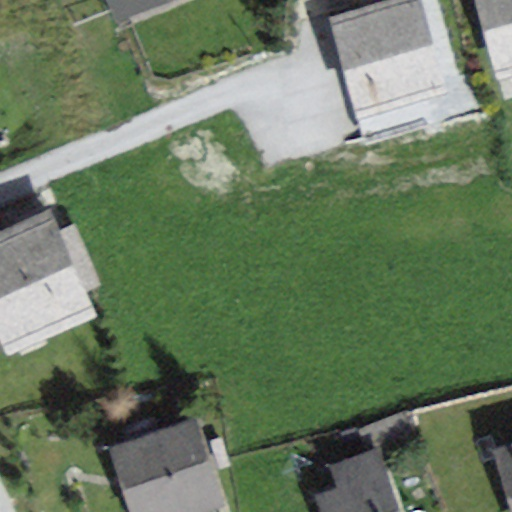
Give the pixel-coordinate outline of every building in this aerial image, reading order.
[(120,0),(134,30),(206,0),(120,0)] [(432,0),(404,0),(343,15),(368,119),(456,98),(432,0)] [(511,0),(485,0),(509,83),(511,82),(511,0)] [(58,217),(0,240),(0,325),(14,360),(102,323),(58,217)] [(201,423),(120,449),(140,511),(219,511),(229,509),(201,423)] [(511,450),(502,453),(511,487),(511,450)] [(398,511),(383,458),(314,478),(324,511),(398,511)]
